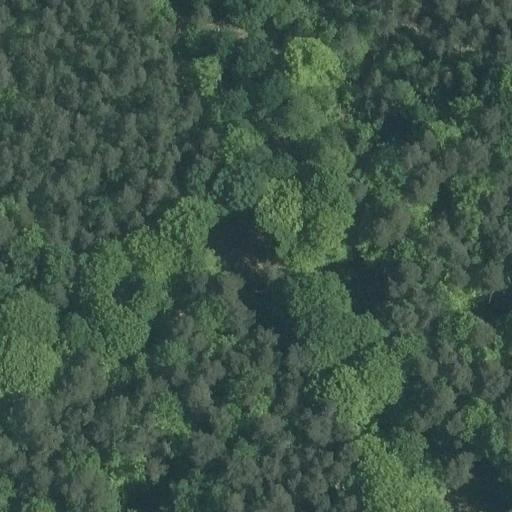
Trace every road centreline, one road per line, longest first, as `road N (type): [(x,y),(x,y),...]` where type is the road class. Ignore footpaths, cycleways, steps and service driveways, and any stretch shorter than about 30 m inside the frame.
road 1 (track): [(511,103),(0,387)]
road 2 (track): [(399,511),(303,217),(267,0)]
